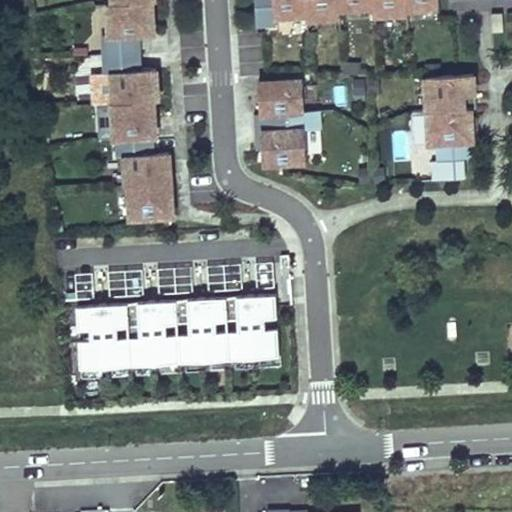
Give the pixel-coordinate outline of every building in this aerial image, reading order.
[(303,0),(253,0),(255,24),(275,23),(274,17),(305,15),(303,0)] [(303,0),(305,15),(305,19),(338,17),(338,9),(336,0),(303,0)] [(336,0),(338,9),(372,7),(371,0),(336,0)] [(371,0),(372,7),(373,15),(406,13),(406,9),(405,0),(371,0)] [(437,7),(436,0),(405,0),(406,9),(437,7)] [(138,55),(136,36),(154,35),(152,4),(112,6),(107,7),(108,36),(102,37),(103,57),(138,55)] [(501,13),(490,14),(491,32),(503,32),(501,13)] [(103,57),(104,77),(109,76),(110,106),(153,103),(158,103),(156,71),(139,72),(138,55),(103,57)] [(425,65),(426,74),(440,73),(440,64),(425,65)] [(473,73),(425,76),(428,110),(471,107),(476,107),(475,93),(474,93),(473,73)] [(302,79),(257,82),(259,113),(303,110),(302,79)] [(364,79),(354,80),(355,94),(365,93),(364,79)] [(110,106),(109,106),(111,141),(114,141),(148,139),(147,125),(155,125),(153,103),(110,106)] [(428,110),(430,142),(439,141),(440,159),(434,160),(435,179),(464,177),(463,157),(469,157),(468,139),(472,139),(471,107),(428,110)] [(262,163),(306,160),(304,129),(318,128),(317,109),(303,110),(259,113),(255,113),(256,132),(260,132),(261,149),(262,163)] [(428,110),(415,110),(417,142),(430,142),(428,110)] [(156,138),(155,125),(147,125),(148,139),(151,139),(156,138)] [(114,141),(115,161),(119,161),(121,190),(123,190),(171,187),(169,155),(152,156),(151,139),(148,139),(114,141)] [(360,168),(361,182),(370,182),(369,167),(360,168)] [(373,168),(374,182),(384,181),(383,167),(373,168)] [(123,190),(125,222),(173,219),(171,187),(123,190)] [(282,357),(278,295),(78,307),(81,369),(282,357)]
